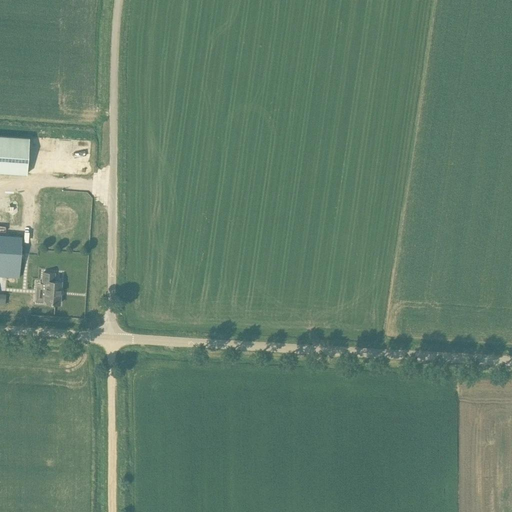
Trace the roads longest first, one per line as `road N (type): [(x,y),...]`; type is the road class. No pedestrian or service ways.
road 1 (unclassified): [(511,363),(110,338)]
road 2 (unclassified): [(110,338),(117,0)]
road 3 (track): [(110,338),(111,511)]
